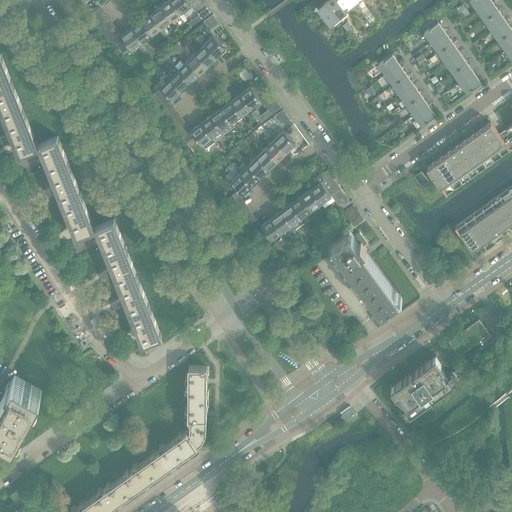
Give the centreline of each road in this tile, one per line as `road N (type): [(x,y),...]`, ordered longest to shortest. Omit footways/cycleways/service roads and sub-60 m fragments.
road 1 (tertiary): [(15,6),(237,310)]
road 2 (tertiary): [(259,293),(36,0)]
road 3 (residential): [(142,379),(96,339),(0,185)]
road 4 (residential): [(357,190),(511,82)]
road 5 (residential): [(142,379),(0,480)]
road 6 (residential): [(445,306),(357,190)]
